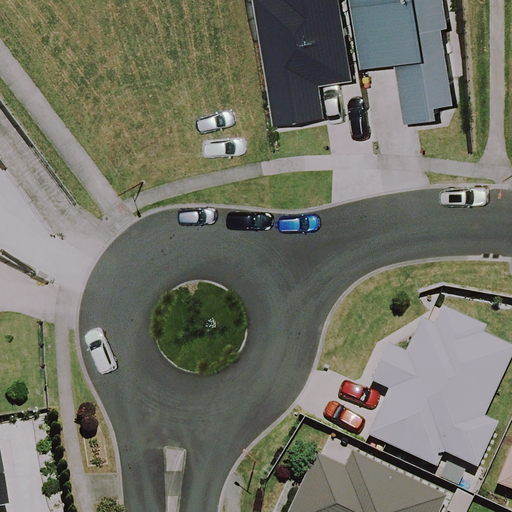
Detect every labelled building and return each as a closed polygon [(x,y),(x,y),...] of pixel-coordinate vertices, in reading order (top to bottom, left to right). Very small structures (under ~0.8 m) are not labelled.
[(336,0),(255,0),(269,135),(321,130),(319,110),(346,107),(336,0)] [(352,0),(359,68),(394,65),(400,124),(456,118),(444,0),(352,0)] [(507,352),(424,316),(404,363),(381,353),(363,394),(381,402),(363,443),(430,472),(436,459),(470,474),(490,428),(477,423),(507,352)] [(511,441),(490,490),(511,500),(511,441)] [(345,461),(337,477),(310,464),(286,511),(440,511),(443,508),(345,461)]
